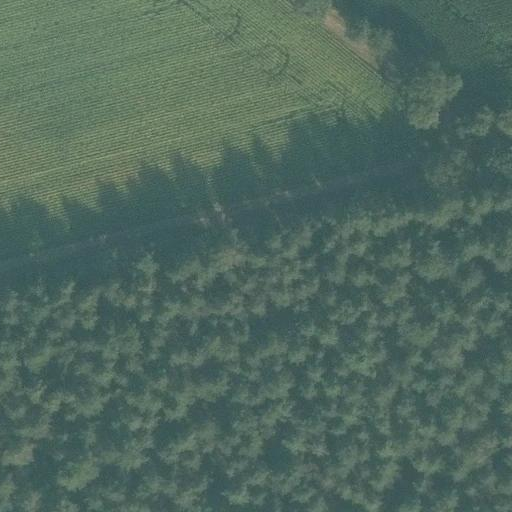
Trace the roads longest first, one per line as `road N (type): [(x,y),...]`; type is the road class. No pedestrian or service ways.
road 1 (track): [(0,267),(507,137)]
road 2 (track): [(507,137),(475,130),(298,0)]
